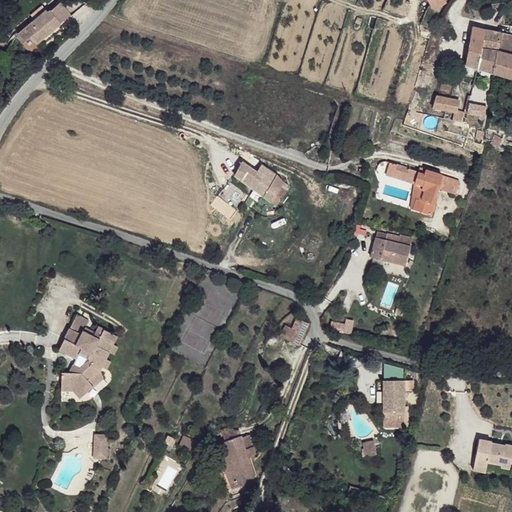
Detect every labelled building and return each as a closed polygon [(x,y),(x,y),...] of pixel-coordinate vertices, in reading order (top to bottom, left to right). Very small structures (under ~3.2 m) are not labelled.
[(58,9),(48,16),(56,26),(66,18),(58,9)] [(44,13),(22,31),(28,37),(34,45),(56,26),(48,16),(44,13)] [(487,31),(472,28),(464,67),(478,71),(487,31)] [(17,35),(22,42),(28,37),(22,31),(17,35)] [(503,34),(487,31),(478,71),(494,75),(503,34)] [(511,35),(503,34),(494,75),(511,79),(511,35)] [(28,37),(22,42),(29,49),(34,45),(28,37)] [(460,102),(436,98),(434,106),(458,111),(460,102)] [(486,101),(477,99),(477,100),(476,105),(471,104),(469,104),(467,114),(485,116),(488,107),(485,107),(486,101)] [(473,130),(473,134),(477,135),(476,139),(483,140),(484,132),(473,130)] [(492,135),(490,144),(500,147),(503,139),(492,135)] [(399,166),(391,164),(388,176),(396,178),(399,166)] [(411,170),(399,166),(396,178),(408,181),(411,170)] [(445,173),(421,167),(420,173),(416,184),(416,186),(420,188),(418,196),(414,195),(412,207),(436,213),(440,198),(436,192),(436,188),(440,189),(445,173)] [(243,169),(236,182),(278,207),(287,194),(282,190),(285,185),(280,177),(263,170),(258,177),(243,169)] [(420,173),(411,170),(408,181),(416,184),(420,173)] [(393,258),(397,244),(377,239),(371,257),(391,263),(393,258)] [(412,248),(397,244),(393,258),(398,259),(397,265),(406,268),(412,248)] [(91,321),(79,315),(62,350),(74,356),(68,372),(66,372),(66,384),(78,384),(83,391),(92,381),(89,378),(100,369),(103,370),(105,366),(109,359),(112,352),(116,344),(112,342),(117,334),(101,326),(98,333),(96,336),(87,331),(88,327),(91,321)] [(298,320),(289,337),(300,341),(307,324),(298,320)] [(332,323),(330,330),(351,334),(351,326),(332,323)] [(98,333),(88,327),(87,331),(96,336),(98,333)] [(121,336),(117,334),(112,342),(116,344),(121,336)] [(120,346),(116,344),(112,352),(116,354),(120,346)] [(114,361),(109,359),(105,366),(110,368),(114,361)] [(103,370),(100,369),(89,378),(92,381),(83,391),(78,384),(66,384),(66,390),(75,391),(84,400),(107,379),(104,372),(103,370)] [(398,378),(385,379),(386,409),(408,408),(407,377),(398,377),(398,378)] [(241,435),(223,440),(228,454),(220,458),(229,480),(221,483),(225,492),(255,482),(254,477),(252,471),(249,458),(241,436),(241,435)] [(248,435),(241,436),(249,458),(255,456),(248,435)] [(114,436),(101,436),(101,454),(114,454),(114,436)] [(176,441),(167,436),(161,449),(169,453),(176,441)] [(492,439),(478,436),(472,461),(487,464),(489,459),(501,462),(500,465),(510,467),(511,455),(511,444),(506,443),(502,442),(492,439)] [(184,438),(181,446),(193,451),(196,442),(184,438)] [(363,455),(376,453),(374,439),(360,441),(363,455)] [(423,465),(425,453),(411,450),(409,463),(423,465)] [(487,464),(486,465),(511,472),(511,468),(511,467),(510,467),(500,465),(501,462),(489,459),(487,464)] [(487,464),(472,461),(471,466),(485,470),(486,465),(487,464)]
